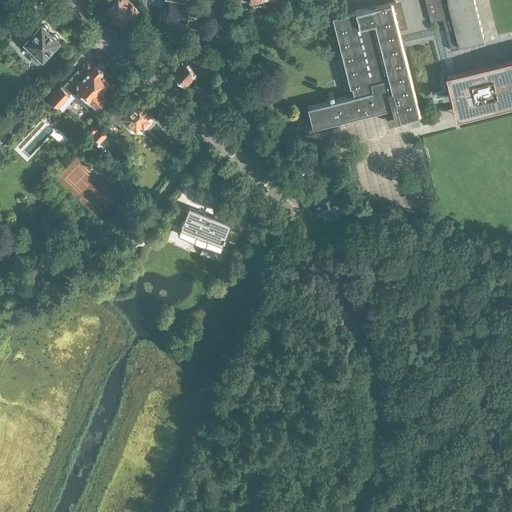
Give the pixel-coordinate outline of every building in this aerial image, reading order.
[(131,14),(136,9),(127,0),(118,0),(117,0),(115,0),(105,10),(120,26),(132,15),(131,14)] [(188,1),(185,1),(185,2),(176,0),(163,0),(163,6),(168,7),(165,20),(171,21),(170,27),(185,30),(187,16),(185,16),(188,1)] [(356,0),(359,9),(354,10),(355,11),(334,16),(340,42),(334,43),(345,87),(351,85),(353,94),(307,106),(312,125),(391,106),(391,105),(395,104),(398,118),(416,113),(395,30),(402,29),(404,23),(399,20),(401,15),(397,11),(399,6),(395,1),(370,7),(370,6),(364,8),(363,2),(371,0),(356,0)] [(461,45),(485,39),(475,0),(425,0),(431,21),(443,18),(451,49),(461,47),(461,45)] [(58,39),(58,37),(55,34),(53,35),(52,36),(47,31),(48,30),(48,27),(45,25),(43,25),(42,26),(41,25),(36,31),(27,23),(16,35),(25,43),(22,45),(32,55),(31,56),(31,58),(36,63),(38,63),(59,41),(57,40),(58,39)] [(207,44),(205,35),(198,37),(200,45),(207,44)] [(183,87),(196,75),(188,67),(189,66),(180,56),(175,61),(178,64),(169,73),(183,87)] [(511,58),(448,75),(450,84),(459,117),(511,103),(511,58)] [(94,65),(89,61),(86,60),(83,64),(83,67),(79,71),(78,70),(62,87),(60,85),(48,98),(56,106),(70,92),(92,114),(105,100),(99,94),(110,83),(101,74),(102,72),(101,71),(104,68),(99,63),(96,66),(94,65)] [(150,114),(138,103),(135,107),(133,105),(128,110),(125,109),(122,112),(117,107),(109,116),(114,121),(113,122),(119,128),(125,120),(136,130),(141,125),(143,127),(148,122),(145,120),(150,114)] [(92,135),(99,128),(93,122),(86,130),(92,135)] [(94,135),(92,138),(97,143),(99,140),(100,141),(106,135),(100,128),(94,135)] [(327,168),(319,172),(324,183),(333,179),(327,168)] [(330,198),(316,205),(321,214),(328,211),(330,216),(332,219),(350,210),(349,208),(340,192),(335,195),(340,204),(335,207),(330,198)] [(330,198),(335,207),(340,204),(335,195),(330,198)] [(179,222),(184,210),(175,206),(170,218),(179,222)] [(186,211),(182,221),(183,221),(182,224),(195,230),(194,230),(196,231),(194,236),(206,241),(208,235),(210,236),(223,241),(224,238),(225,238),(230,224),(220,220),(221,218),(214,216),(214,217),(205,213),(205,212),(199,209),(198,211),(188,207),(187,211),(186,211)] [(240,232),(232,229),(227,241),(236,244),(240,232)]
